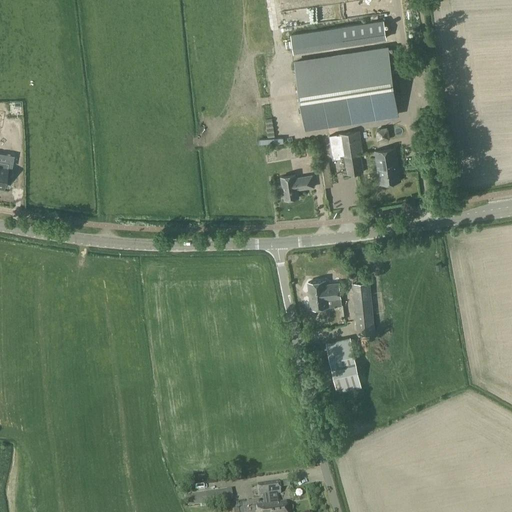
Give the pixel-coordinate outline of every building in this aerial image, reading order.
[(388,40),(385,21),(292,35),(294,55),(388,40)] [(389,46),(295,62),(305,132),(401,117),(389,46)] [(374,127),(374,140),(386,140),(386,128),(374,127)] [(337,135),(331,136),(334,160),(342,159),(341,156),(343,156),(346,175),(364,172),(361,153),(363,153),(360,132),(339,136),(337,135)] [(0,151),(9,152),(10,137),(0,136),(0,151)] [(401,181),(396,148),(375,152),(380,184),(401,181)] [(297,179),(296,175),(281,177),(283,190),(282,190),(283,197),(284,197),(284,201),(301,199),(299,189),(301,189),(301,191),(315,189),(313,175),(297,179)] [(326,280),(308,282),(311,308),(328,306),(328,299),(341,298),(339,283),(326,284),(326,280)] [(375,332),(369,282),(353,284),(358,334),(375,332)] [(355,358),(350,337),(327,342),(331,363),(338,392),(361,386),(355,358)] [(278,482),(267,484),(269,497),(280,495),(278,482)] [(258,498),(264,498),(268,497),(269,497),(267,484),(256,486),(258,498)] [(230,502),(228,490),(204,494),(206,505),(230,502)] [(268,497),(264,498),(265,505),(255,507),(256,511),(271,511),(270,505),(269,505),(268,497)] [(270,505),(271,511),(286,511),(285,502),(270,505)]
